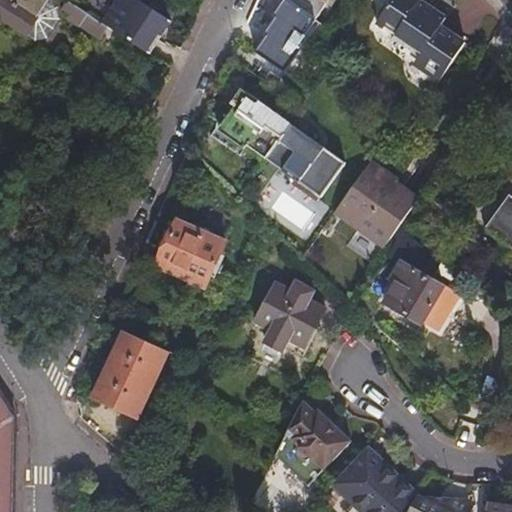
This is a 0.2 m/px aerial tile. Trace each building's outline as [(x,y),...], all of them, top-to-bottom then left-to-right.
[(10,0),(9,0),(0,0),(0,20),(33,41),(45,39),(57,19),(54,7),(53,7),(55,3),(50,0),(10,0)] [(168,21),(134,0),(118,0),(102,26),(103,26),(142,52),(146,55),(155,40),(152,38),(154,34),(158,36),(159,37),(168,21)] [(265,32),(289,48),(292,50),(313,19),(283,0),(282,0),(263,30),(265,32)] [(283,0),(313,19),(324,3),(328,6),(332,0),(283,0)] [(416,61),(424,67),(446,36),(440,31),(445,23),(420,5),(422,1),(420,0),(393,0),(376,26),(419,56),(416,61)] [(102,26),(65,1),(60,9),(68,15),(66,19),(95,38),(103,26),(102,26)] [(255,53),(276,67),(289,48),(265,32),(263,34),(266,36),(255,53)] [(446,36),(424,67),(425,67),(421,73),(431,81),(438,85),(464,48),(446,36)] [(289,48),(276,67),(281,71),(295,52),(292,50),(289,48)] [(438,85),(431,81),(425,90),(431,95),(438,85)] [(244,144),(263,157),(287,124),(238,90),(228,104),(218,105),(213,119),(214,120),(216,121),(220,123),(217,128),(214,126),(208,134),(237,154),(244,144)] [(125,92),(117,104),(144,121),(150,108),(125,92)] [(210,99),(202,115),(213,119),(218,105),(210,99)] [(287,124),(263,157),(293,179),(318,197),(342,164),(287,124)] [(332,210),(382,246),(403,216),(416,197),(399,185),(397,188),(391,184),(393,181),(395,178),(369,159),(332,210)] [(318,197),(293,179),(290,183),(315,202),(318,197)] [(405,218),(425,239),(446,218),(425,196),(405,218)] [(511,249),(511,199),(509,197),(485,230),(511,249)] [(155,266),(202,287),(222,241),(175,220),(171,229),(164,227),(154,248),(161,251),(155,266)] [(383,303),(419,324),(442,285),(399,261),(388,279),(395,283),(383,303)] [(286,340),(302,348),(322,308),(306,300),(311,291),(293,282),(288,292),(273,284),(253,323),(269,332),(263,343),(280,352),(286,340)] [(214,318),(233,326),(237,316),(219,308),(214,318)] [(93,399),(133,417),(164,351),(124,333),(93,399)] [(316,412),(303,400),(282,441),(275,454),(309,486),(352,441),(319,409),(316,412)] [(397,511),(412,491),(363,447),(329,485),(359,511),(397,511)] [(265,475),(252,503),(271,511),(285,511),(296,490),(265,475)] [(103,511),(103,490),(87,490),(81,490),(81,511),(103,511)] [(414,494),(404,511),(465,511),(466,499),(422,498),(414,494)] [(469,511),(473,503),(466,499),(465,511),(469,511)]
